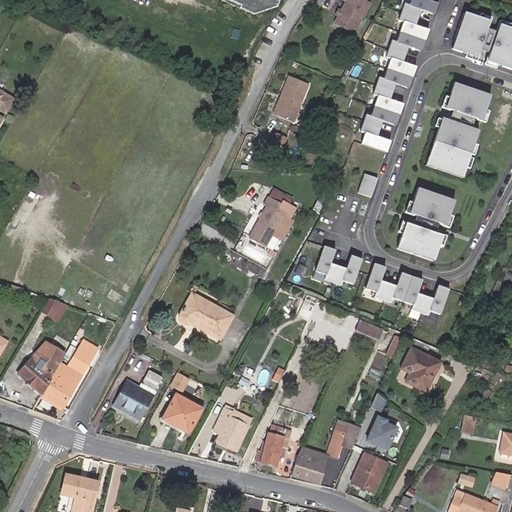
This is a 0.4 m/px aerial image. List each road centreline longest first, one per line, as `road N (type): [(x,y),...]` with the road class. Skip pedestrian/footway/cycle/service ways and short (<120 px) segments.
road 1 (residential): [(65,436),(302,0)]
road 2 (residential): [(511,79),(441,58),(425,68),(368,225),(382,255),(453,275),(474,263),(511,189)]
road 3 (residential): [(65,436),(311,493),(352,511)]
